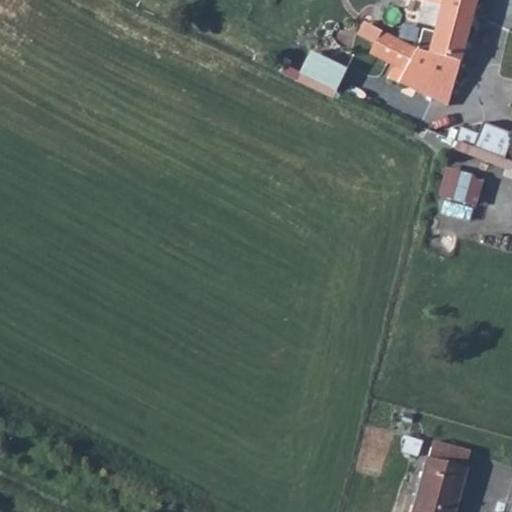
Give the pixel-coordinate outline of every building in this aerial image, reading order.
[(413,32),(457,46),(469,4),(469,0),(406,0),(421,8),(413,32)] [(413,32),(405,54),(400,52),(391,79),(412,85),(443,95),(457,46),(413,32)] [(336,53),(351,59),(357,39),(340,35),(336,53)] [(400,52),(357,39),(351,59),(350,65),(378,75),(391,79),(400,52)] [(391,79),(378,75),(373,88),(387,93),(391,79)] [(412,85),(391,79),(387,93),(405,97),(412,85)] [(412,85),(405,97),(436,109),(443,95),(412,85)] [(508,168),(511,155),(511,132),(484,123),(480,134),(464,128),(456,150),(508,168)] [(415,511),(456,511),(471,455),(433,445),(415,511)]
